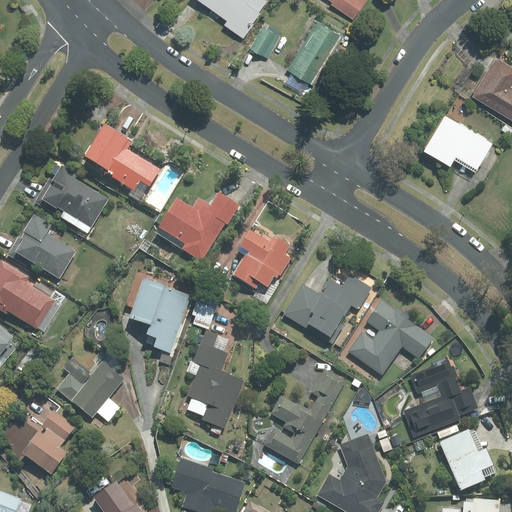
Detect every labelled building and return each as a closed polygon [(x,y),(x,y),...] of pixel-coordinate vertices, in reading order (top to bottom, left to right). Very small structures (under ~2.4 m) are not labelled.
[(202,0),(228,20),(225,24),(244,38),(253,26),(252,25),(262,12),(261,11),(269,0),(268,0),(202,0)] [(329,0),(354,18),(367,0),(329,0)] [(319,20),(288,69),(314,85),(345,36),(319,20)] [(264,25),(251,47),(269,57),(282,35),(264,25)] [(511,64),(498,56),(474,95),(511,118),(511,64)] [(494,141),(446,111),(425,145),(427,147),(426,148),(452,164),(457,154),(462,157),(460,160),(475,168),(476,165),(479,167),(494,141)] [(134,142),(106,126),(87,158),(108,171),(106,174),(136,192),(142,182),(151,188),(162,170),(129,151),(134,142)] [(51,178),(35,203),(55,215),(59,209),(65,213),(62,218),(89,234),(110,200),(77,180),(80,175),(59,162),(52,174),(56,177),(54,180),(51,178)] [(229,226),(241,206),(220,193),(212,206),(200,198),(193,208),(178,199),(157,234),(203,262),(227,224),(229,226)] [(19,238),(9,256),(28,267),(31,262),(61,280),(77,252),(48,234),(53,226),(36,215),(25,232),(27,233),(23,241),(19,238)] [(282,276),(298,250),(280,239),(279,242),(273,239),(271,243),(251,231),(241,247),(250,253),(236,276),(258,290),(261,283),(269,288),(276,278),(278,279),(280,276),(282,276)] [(0,310),(8,315),(9,312),(38,330),(56,301),(27,283),(31,278),(3,261),(0,266),(0,310)] [(304,285),(285,315),(333,345),(335,343),(315,331),(316,329),(332,339),(352,307),(360,311),(373,289),(351,275),(344,287),(331,279),(321,295),(304,285)] [(172,353),(192,296),(145,280),(131,320),(144,324),(141,331),(150,334),(147,344),(153,346),(155,339),(159,340),(156,348),(172,353)] [(210,330),(219,303),(201,297),(194,316),(197,317),(194,325),(210,330)] [(362,333),(349,352),(383,376),(403,348),(420,360),(435,339),(409,320),(412,317),(398,307),(395,310),(382,301),(366,322),(380,332),(373,341),(362,333)] [(0,325),(0,359),(12,346),(9,344),(14,338),(0,325)] [(220,335),(208,330),(195,363),(201,365),(189,396),(193,398),(188,410),(205,417),(203,420),(226,429),(245,381),(222,372),(229,354),(215,348),(220,335)] [(426,403),(405,411),(415,438),(462,420),(460,417),(479,409),(471,387),(461,391),(448,356),(431,362),(433,367),(411,376),(418,394),(422,393),(426,403)] [(71,373),(58,389),(94,419),(98,413),(109,422),(121,408),(110,399),(125,380),(104,363),(85,385),(71,373)] [(265,445),(299,465),(347,382),(326,369),(312,393),(319,397),(311,411),(298,403),(297,405),(282,396),(272,414),(287,423),(284,428),(296,434),(293,439),(275,429),(265,445)] [(41,432),(25,454),(53,475),(70,453),(62,447),(77,427),(56,411),(44,427),(49,431),(45,436),(41,432)] [(480,453),(470,431),(442,443),(463,492),(487,481),(483,472),(496,467),(488,450),(480,453)] [(387,483),(369,434),(340,445),(349,467),(341,481),(330,475),(318,495),(346,511),(379,511),(385,503),(378,499),(387,483)] [(214,468),(182,459),(173,489),(187,493),(183,507),(199,511),(217,511),(219,508),(232,511),(237,511),(246,482),(213,473),(214,468)] [(118,482),(95,498),(105,511),(143,511),(138,505),(135,507),(118,482)] [(17,511),(22,499),(0,491),(0,511),(17,511)] [(466,502),(464,502),(463,510),(443,509),(442,511),(500,511),(501,501),(466,498),(466,502)] [(268,511),(251,501),(244,511),(268,511)]
